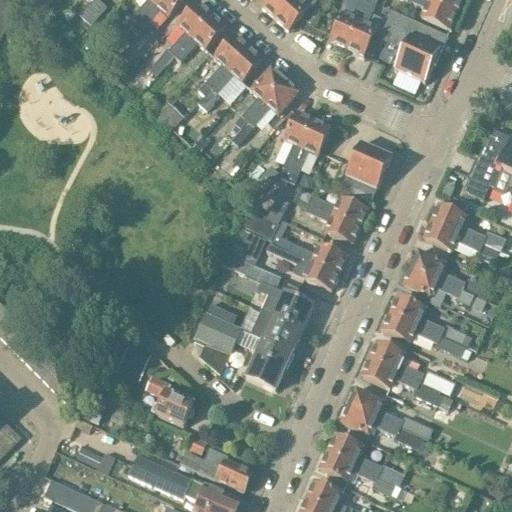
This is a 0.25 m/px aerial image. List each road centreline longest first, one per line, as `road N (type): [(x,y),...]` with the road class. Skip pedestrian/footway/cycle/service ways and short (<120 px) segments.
road 1 (residential): [(298,453),(438,143)]
road 2 (residential): [(438,143),(307,79),(219,0)]
road 3 (residential): [(298,453),(158,349)]
road 4 (residential): [(18,511),(54,425),(0,376)]
